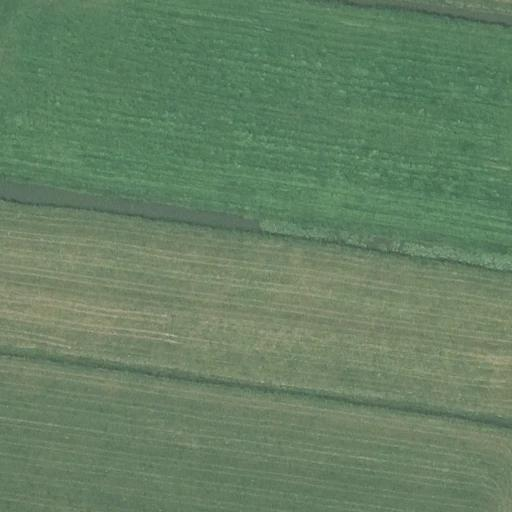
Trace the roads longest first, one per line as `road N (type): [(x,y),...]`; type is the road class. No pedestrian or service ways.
road 1 (track): [(0,162),(511,240)]
road 2 (track): [(511,44),(222,0)]
